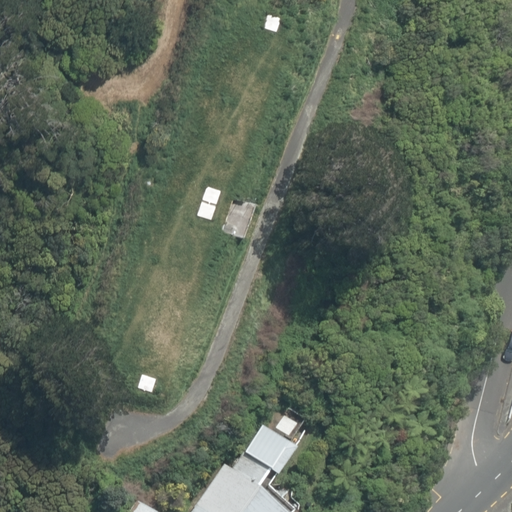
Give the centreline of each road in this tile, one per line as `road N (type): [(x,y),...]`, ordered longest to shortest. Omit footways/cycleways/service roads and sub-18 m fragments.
road 1 (track): [(0,101),(58,133),(34,305)]
road 2 (residential): [(511,257),(483,359),(473,458),(486,484)]
